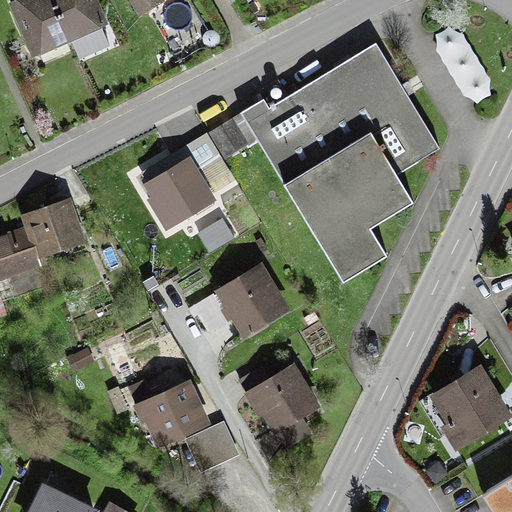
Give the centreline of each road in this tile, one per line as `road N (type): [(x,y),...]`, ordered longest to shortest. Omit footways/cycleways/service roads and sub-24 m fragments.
road 1 (tertiary): [(0,189),(374,0)]
road 2 (primary): [(511,131),(356,447)]
